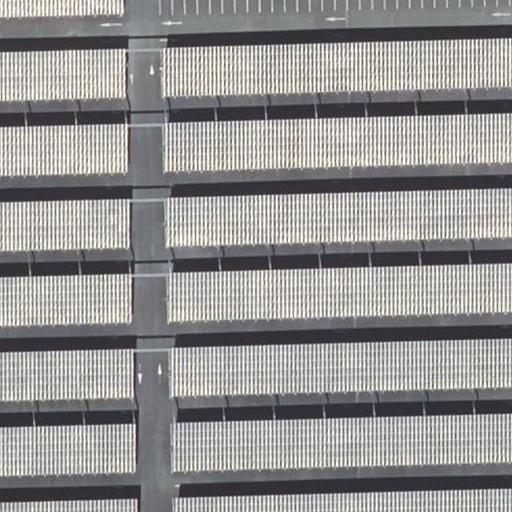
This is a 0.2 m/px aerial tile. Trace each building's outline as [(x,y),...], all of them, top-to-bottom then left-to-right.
[(120,0),(0,0),(0,17),(121,14),(120,0)] [(511,38),(164,48),(165,97),(511,87),(511,38)] [(123,49),(0,52),(0,100),(125,97),(123,49)] [(511,113),(164,123),(165,172),(511,162),(511,113)] [(123,124),(0,127),(0,175),(125,172),(123,124)] [(511,189),(169,199),(170,247),(511,237),(511,189)] [(128,200),(0,203),(0,251),(129,248),(128,200)] [(511,264),(169,274),(170,322),(511,312),(511,264)] [(128,275),(0,278),(0,326),(129,323),(128,275)] [(511,339),(172,349),(174,397),(511,387),(511,339)] [(132,350),(0,353),(0,401),(133,398),(132,350)] [(511,414),(172,424),(174,472),(511,462),(511,414)] [(132,425),(0,428),(0,476),(133,473),(132,425)] [(511,511),(511,489),(175,499),(175,511),(511,511)] [(134,511),(134,499),(0,503),(0,511),(134,511)]
